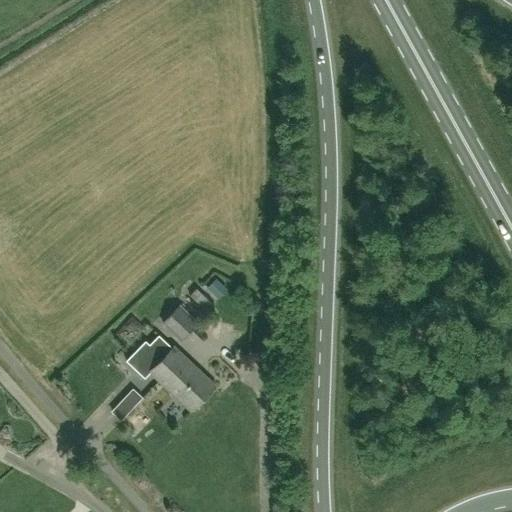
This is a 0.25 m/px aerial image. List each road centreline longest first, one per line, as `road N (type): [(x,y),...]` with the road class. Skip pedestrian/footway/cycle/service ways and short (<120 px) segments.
road 1 (primary): [(310,0),(319,40),(321,511)]
road 2 (primary): [(511,229),(385,0)]
